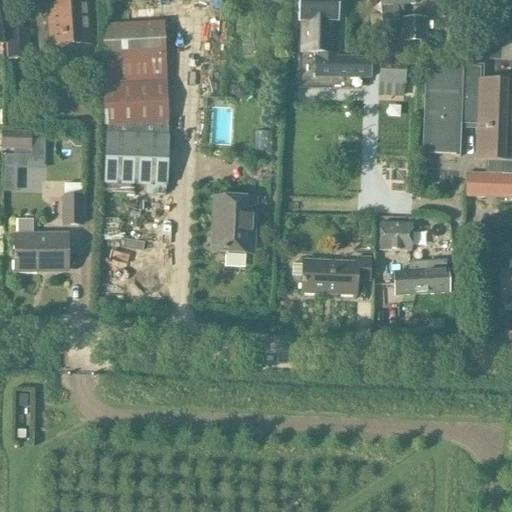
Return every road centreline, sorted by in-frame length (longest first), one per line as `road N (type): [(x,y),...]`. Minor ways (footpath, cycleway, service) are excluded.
road 1 (unclassified): [(0,328),(511,355)]
road 2 (unknown): [(174,337),(174,31)]
